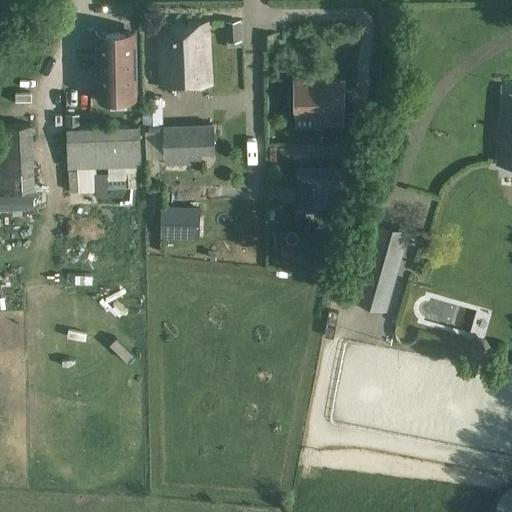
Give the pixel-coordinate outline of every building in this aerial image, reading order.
[(226,42),(226,48),(241,47),(240,41),(242,41),(241,20),(225,21),(226,42)] [(208,23),(158,26),(161,87),(211,84),(208,23)] [(133,33),(97,34),(99,94),(110,93),(110,105),(127,105),(127,93),(135,93),(133,33)] [(274,34),(261,34),(260,51),(274,51),(274,34)] [(343,79),(295,80),(296,110),(296,127),(316,126),(343,126),(343,79)] [(511,95),(509,95),(507,117),(502,121),(499,162),(511,163),(511,95)] [(79,115),(65,115),(66,127),(68,168),(142,165),(140,125),(79,127),(79,115)] [(32,124),(0,125),(0,142),(32,141),(32,124)] [(213,124),(163,125),(163,155),(164,155),(201,154),(201,156),(214,155),(213,124)] [(346,165),(296,167),(297,192),(298,192),(298,209),(340,208),(339,189),(346,189),(346,165)] [(77,170),(69,171),(70,191),(79,191),(77,170)] [(128,187),(136,187),(135,171),(135,170),(128,171),(128,187)] [(202,206),(163,205),(162,236),(201,238),(202,206)] [(357,254),(345,299),(355,302),(386,310),(387,306),(408,232),(376,223),(376,225),(370,248),(357,245),(355,254),(357,254)]
